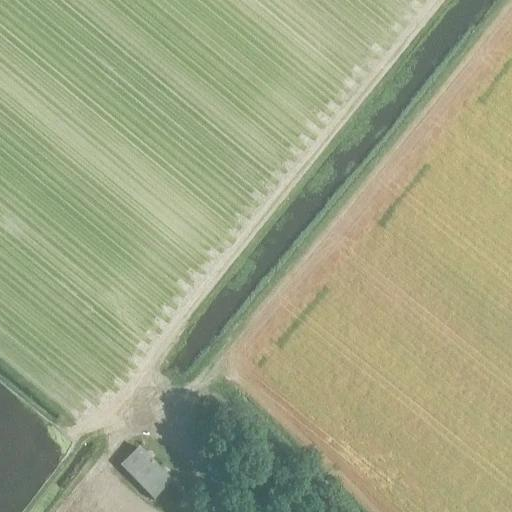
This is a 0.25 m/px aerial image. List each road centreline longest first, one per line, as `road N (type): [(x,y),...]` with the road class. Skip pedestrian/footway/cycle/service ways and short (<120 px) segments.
road 1 (track): [(116,425),(440,0)]
road 2 (track): [(0,345),(100,429),(157,424),(247,511)]
